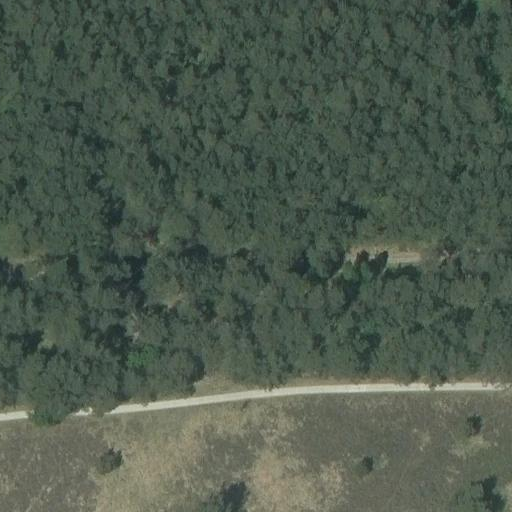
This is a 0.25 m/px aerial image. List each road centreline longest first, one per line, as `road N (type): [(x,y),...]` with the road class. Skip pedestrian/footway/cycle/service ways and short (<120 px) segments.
road 1 (track): [(0,275),(54,275),(122,248),(216,264),(309,267),(511,252)]
road 2 (track): [(434,0),(511,194)]
